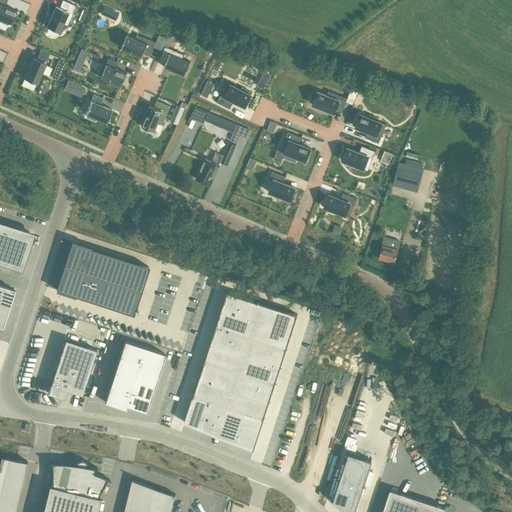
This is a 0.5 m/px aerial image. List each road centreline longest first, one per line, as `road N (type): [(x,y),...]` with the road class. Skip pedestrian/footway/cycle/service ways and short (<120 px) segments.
road 1 (unclassified): [(79,155),(4,399),(17,409),(164,437),(281,484),(315,511)]
road 2 (unclassified): [(511,464),(460,422),(393,297),(289,244)]
road 3 (unclassified): [(289,244),(104,166)]
